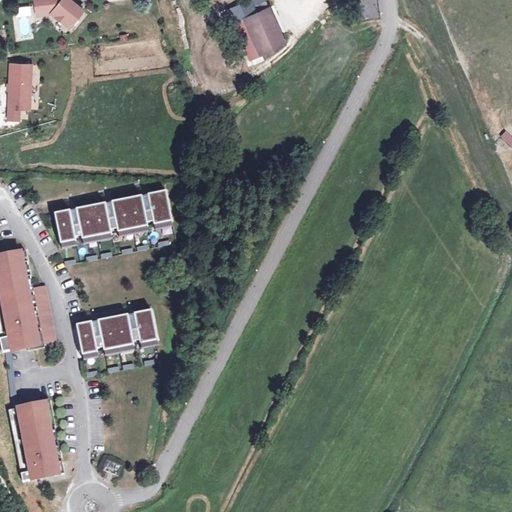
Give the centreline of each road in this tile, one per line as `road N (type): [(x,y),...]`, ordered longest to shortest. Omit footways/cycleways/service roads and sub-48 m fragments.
road 1 (unclassified): [(391,0),(390,38),(168,466),(146,493),(109,504)]
road 2 (residential): [(91,492),(62,310),(45,268),(0,203)]
